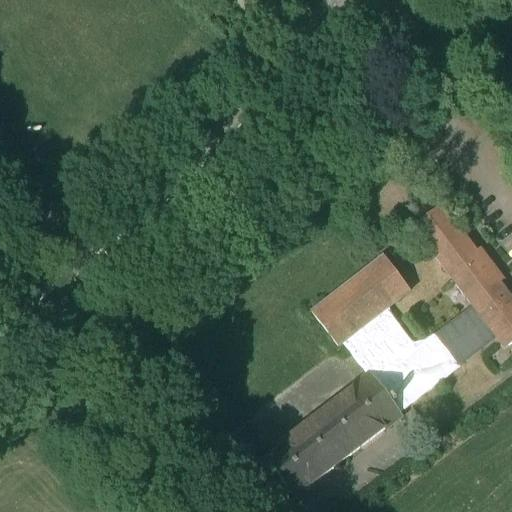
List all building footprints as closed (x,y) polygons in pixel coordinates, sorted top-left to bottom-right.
[(454,285),(458,290),(492,264),(480,249),(477,252),(442,206),(412,229),(454,285)] [(479,318),(472,309),(417,352),(385,311),(409,292),(383,258),(311,314),(337,348),(343,344),(368,376),(264,457),(295,498),(400,417),(391,405),(404,395),(411,405),(440,382),(439,381),(495,338),(479,318)] [(492,264),(458,290),(472,309),(479,318),(509,295),(500,283),(504,280),(492,264)] [(511,298),(509,295),(479,318),(495,338),(504,350),(511,344),(511,298)] [(225,467),(259,511),(275,511),(235,459),(225,467)]
